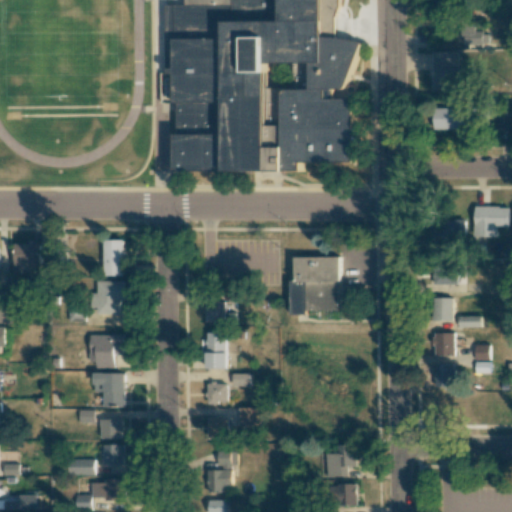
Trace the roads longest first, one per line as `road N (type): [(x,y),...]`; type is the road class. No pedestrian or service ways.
road 1 (tertiary): [(393,0),(398,511)]
road 2 (residential): [(395,206),(0,209)]
road 3 (residential): [(165,208),(167,511)]
